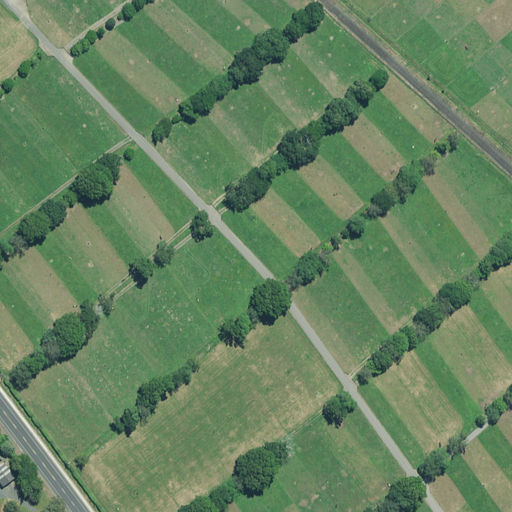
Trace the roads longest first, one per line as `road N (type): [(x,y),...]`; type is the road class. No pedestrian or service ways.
road 1 (primary): [(80,511),(0,403)]
road 2 (track): [(511,400),(420,478)]
